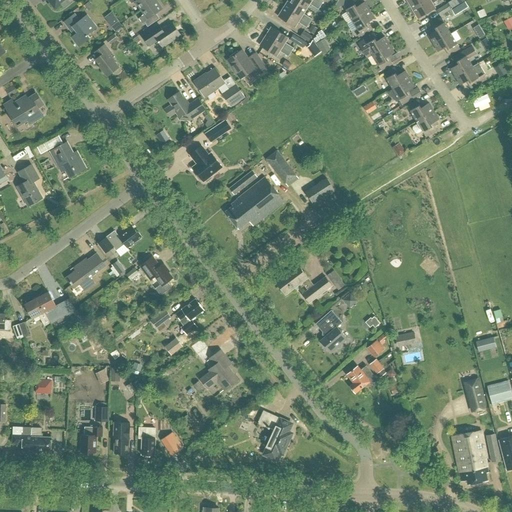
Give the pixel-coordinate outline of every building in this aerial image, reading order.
[(44,0),(48,0),(55,8),(62,3),(64,6),(69,2),(67,0),(42,0),(44,1),(44,0)] [(129,0),(132,4),(135,1),(141,10),(155,0),(129,0)] [(144,15),(139,18),(143,23),(144,22),(148,27),(160,19),(156,13),(163,9),(156,0),(155,0),(141,10),(144,15)] [(284,7),(310,23),(312,19),(304,14),(307,9),(292,0),(291,0),(290,2),(288,0),(284,7)] [(292,0),(307,9),(310,4),(318,10),(321,5),(312,0),(292,0)] [(350,0),(343,5),(352,20),(370,10),(365,2),(358,6),(354,0),(350,0)] [(406,0),(413,9),(428,0),(406,0)] [(428,0),(413,9),(418,19),(435,9),(432,4),(438,0),(428,0)] [(85,5),(89,11),(94,8),(90,1),(85,5)] [(465,1),(459,5),(462,11),(469,7),(465,1)] [(448,3),(436,10),(440,16),(452,9),(448,3)] [(298,22),(307,28),(310,23),(284,7),(280,14),(282,15),(280,18),(295,27),(298,22)] [(481,9),(484,16),(489,14),(486,7),(481,9)] [(352,20),(362,36),(373,29),(368,22),(375,18),(370,10),(352,20)] [(104,17),(115,31),(122,26),(110,11),(104,17)] [(390,11),(384,15),(388,22),(395,19),(390,11)] [(74,35),(71,37),(79,47),(90,38),(88,35),(97,28),(87,15),(80,20),(74,13),(64,22),(74,35)] [(433,43),(451,33),(441,17),(430,24),(435,31),(428,35),(433,43)] [(158,41),(163,48),(181,35),(172,23),(159,32),(155,26),(142,35),(150,46),(158,41)] [(313,25),(310,29),(315,33),(318,28),(313,25)] [(266,36),(291,52),(294,48),(285,43),(288,37),(274,28),(272,31),(270,29),(266,36)] [(483,29),(477,33),(480,38),(486,34),(483,29)] [(303,31),(300,38),(308,42),(309,43),(313,37),(303,31)] [(114,33),(106,39),(110,45),(118,38),(114,33)] [(363,40),(358,43),(367,58),(372,54),(372,55),(390,44),(385,36),(378,40),(374,33),(363,39),(363,40)] [(445,48),(449,55),(460,49),(451,33),(433,43),(438,52),(445,48)] [(308,42),(300,38),(294,34),(290,40),(304,49),(308,42)] [(133,39),(139,47),(143,44),(137,36),(133,39)] [(280,51),(288,57),(291,52),(266,36),(261,43),(263,44),(262,47),(276,56),(280,51)] [(323,39),(316,43),(322,53),(322,54),(323,53),(329,49),(323,39)] [(95,59),(102,69),(101,69),(107,76),(119,67),(114,61),(115,60),(110,54),(112,53),(105,44),(95,52),(98,57),(95,59)] [(390,44),(372,55),(382,71),(393,64),(388,56),(395,53),(390,44)] [(450,69),(455,77),(473,66),(468,58),(476,53),(472,46),(453,57),(457,65),(450,69)] [(236,70),(242,78),(251,71),(255,77),(260,74),(267,69),(257,54),(249,60),(242,50),(233,56),(234,57),(228,61),(235,71),(236,70)] [(331,64),(341,58),(338,52),(328,58),(331,64)] [(286,60),(283,66),(288,69),(291,63),(286,60)] [(467,81),(471,89),(487,79),(484,74),(485,74),(479,63),(473,66),(455,77),(460,85),(467,81)] [(383,73),(393,89),(410,79),(405,70),(399,74),(394,67),(383,73)] [(206,73),(194,81),(205,97),(218,88),(221,91),(223,90),(233,105),(245,97),(236,84),(229,89),(225,83),(215,68),(207,74),(206,73)] [(393,89),(402,105),(413,98),(409,91),(415,87),(410,79),(393,89)] [(6,91),(9,97),(16,92),(13,86),(6,91)] [(359,88),(354,91),(357,96),(363,93),(359,88)] [(171,105),(165,109),(170,117),(176,112),(179,116),(177,117),(179,120),(185,121),(186,119),(189,116),(191,119),(206,109),(198,98),(188,105),(180,92),(168,100),(171,105)] [(12,100),(4,105),(17,126),(28,119),(30,124),(43,116),(38,108),(44,105),(37,94),(27,100),(25,97),(14,103),(12,100)] [(407,106),(417,121),(434,111),(429,103),(423,107),(418,99),(407,106)] [(417,121),(426,137),(437,131),(432,123),(439,119),(434,111),(417,121)] [(205,117),(211,125),(214,123),(209,115),(205,117)] [(225,120),(205,133),(211,142),(231,128),(225,120)] [(166,135),(163,131),(156,135),(162,143),(167,140),(164,136),(166,135)] [(62,172),(65,170),(69,178),(86,168),(80,157),(76,159),(67,142),(51,151),(62,172)] [(197,176),(200,179),(202,180),(204,182),(205,181),(207,181),(211,178),(211,176),(223,167),(211,153),(209,155),(202,145),(190,155),(197,164),(192,167),(197,173),(197,176)] [(298,178),(277,150),(266,159),(288,186),(298,178)] [(19,172),(25,183),(18,187),(28,206),(42,198),(33,182),(39,178),(32,165),(19,172)] [(230,188),(234,194),(257,177),(252,171),(230,188)] [(238,199),(232,204),(233,206),(226,211),(239,229),(249,221),(253,225),(284,201),(265,177),(238,199)] [(316,204),(337,191),(329,179),(309,192),(316,204)] [(120,237),(115,231),(98,243),(106,253),(114,247),(116,250),(125,244),(127,248),(129,247),(130,247),(133,244),(134,243),(142,237),(139,232),(137,232),(133,227),(120,237)] [(87,258),(74,268),(76,270),(67,277),(72,284),(73,286),(79,282),(85,290),(95,283),(90,277),(106,265),(97,253),(88,260),(87,258)] [(140,266),(150,280),(155,276),(161,284),(156,288),(160,293),(162,294),(170,288),(170,286),(168,282),(173,278),(168,272),(169,271),(164,263),(160,266),(153,256),(140,266)] [(275,282),(286,295),(302,283),(308,290),(302,294),(309,303),(332,286),(326,277),(314,286),(298,265),(275,282)] [(127,274),(131,280),(140,273),(136,268),(127,274)] [(328,275),(339,290),(347,284),(335,270),(328,275)] [(49,292),(37,298),(50,323),(51,325),(77,311),(76,311),(70,299),(70,298),(56,305),(49,292)] [(37,298),(25,304),(33,318),(39,315),(45,326),(50,323),(37,298)] [(182,327),(187,334),(197,327),(191,319),(204,310),(202,308),(203,306),(201,304),(199,304),(195,299),(182,309),(176,314),(184,326),(182,327)] [(502,321),(499,308),(492,310),(494,317),(495,323),(502,321)] [(163,309),(149,321),(155,330),(170,318),(163,309)] [(338,347),(341,347),(341,344),(348,338),(337,326),(341,323),(331,311),(317,323),(327,335),(320,340),(331,353),(338,347)] [(0,313),(0,329),(11,330),(11,320),(5,320),(6,313),(0,313)] [(377,313),(369,320),(376,329),(384,322),(377,313)] [(25,321),(19,324),(23,337),(30,335),(25,321)] [(19,324),(13,326),(18,339),(23,337),(19,324)] [(396,332),(396,334),(395,334),(398,346),(416,342),(413,331),(402,333),(401,331),(396,332)] [(475,341),(477,352),(496,347),(493,336),(475,341)] [(377,340),(366,349),(374,358),(385,350),(377,340)] [(221,351),(211,358),(216,365),(210,369),(211,372),(201,379),(207,387),(217,379),(225,389),(237,380),(226,365),(230,363),(221,351)] [(377,374),(378,373),(381,377),(386,372),(376,359),(369,365),(377,374)] [(133,370),(140,373),(143,365),(135,362),(133,370)] [(357,366),(347,374),(354,382),(350,386),(355,392),(369,382),(371,384),(377,379),(366,365),(360,370),(357,366)] [(112,368),(112,381),(120,381),(121,368),(112,368)] [(474,411),(486,408),(478,378),(466,382),(474,411)] [(36,393),(52,394),(52,379),(36,379),(36,393)] [(486,386),(491,404),(511,398),(511,397),(508,380),(486,386)] [(94,422),(107,423),(108,408),(95,407),(94,422)] [(258,423),(269,428),(270,427),(275,429),(266,447),(267,447),(263,455),(266,456),(267,458),(270,459),(272,459),(275,460),(279,452),(283,454),(292,433),(289,431),(292,423),(264,411),(258,423)] [(129,440),(130,423),(114,422),(114,438),(115,438),(115,453),(116,453),(117,454),(121,455),(122,454),(128,454),(128,440),(129,440)] [(25,453),(32,453),(32,427),(13,426),(13,443),(22,444),(22,446),(23,446),(23,451),(25,453)] [(83,452),(84,453),(87,453),(88,452),(96,453),(96,435),(102,436),(103,427),(85,426),(84,434),(82,434),(81,452),(83,452)] [(32,427),(32,453),(34,452),(35,452),(35,450),(51,451),(52,437),(41,437),(42,427),(32,427)] [(149,456),(152,456),(153,455),(154,455),(155,438),(155,428),(139,427),(139,438),(142,438),(142,454),(148,455),(149,456)] [(461,481),(467,480),(468,485),(488,481),(486,473),(488,472),(486,463),(488,463),(481,430),(452,436),(461,481)] [(500,460),(494,434),(486,436),(492,462),(500,460)] [(170,435),(162,440),(165,444),(167,443),(174,454),(182,448),(175,437),(173,439),(170,435)] [(511,436),(498,440),(506,471),(511,469),(511,436)]
